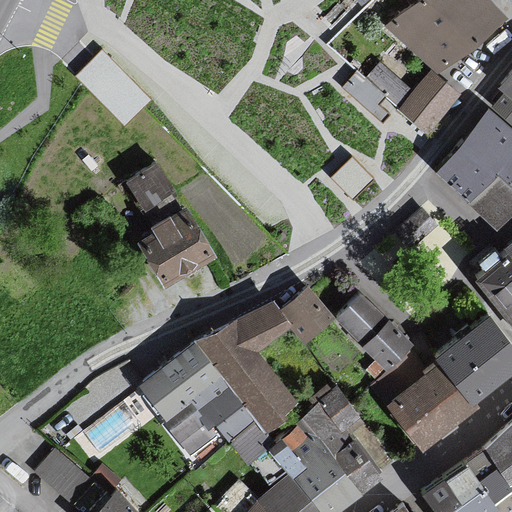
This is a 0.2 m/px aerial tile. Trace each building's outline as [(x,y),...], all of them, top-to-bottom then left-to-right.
[(502,18),(486,0),(419,0),(390,24),(435,68),(480,35),(502,18)] [(85,62),(72,75),(85,88),(123,125),(142,106),(150,98),(99,47),(85,62)] [(409,88),(377,61),(366,75),(397,101),(409,88)] [(495,104),(511,118),(511,70),(500,85),(504,90),(506,91),(495,104)] [(454,91),(430,72),(401,108),(425,127),(454,91)] [(470,199),(496,170),(507,179),(511,173),(511,130),(489,110),(472,129),(437,169),(470,199)] [(341,187),(352,198),(374,177),(352,155),(330,176),(341,187)] [(147,214),(177,197),(157,161),(126,178),(139,200),(147,214)] [(497,228),(511,210),(511,184),(507,179),(496,170),(470,199),(468,201),(497,228)] [(139,238),(160,272),(165,281),(210,254),(182,207),(151,226),(154,230),(139,238)] [(422,207),(398,230),(412,244),(435,221),(422,207)] [(511,238),(503,246),(504,248),(511,256),(511,238)] [(511,324),(511,256),(504,248),(470,278),(511,324)] [(284,308),(307,339),(333,320),(309,289),(295,300),(284,308)] [(410,342),(360,292),(336,315),(386,366),(410,342)] [(274,302),(267,305),(198,340),(230,384),(254,417),(264,430),(283,416),(280,411),(295,401),(256,351),(290,325),(280,309),(274,302)] [(511,344),(487,314),(435,355),(438,360),(470,400),(485,388),(495,380),(511,366),(511,344)] [(227,437),(254,417),(230,384),(198,340),(167,362),(141,381),(139,383),(165,419),(189,453),(222,430),(227,437)] [(474,404),(470,400),(438,360),(386,401),(422,445),(452,421),(474,404)] [(297,418),(329,456),(358,490),(380,471),(357,443),(352,437),(347,431),(362,418),(335,386),(331,389),(326,383),(308,397),(314,404),(297,418)] [(358,490),(329,456),(297,418),(268,446),(288,472),(318,511),(332,511),(336,509),(358,490)] [(511,420),(502,429),(485,443),(486,445),(511,483),(511,420)] [(481,449),(464,460),(466,462),(497,509),(499,511),(511,511),(511,483),(486,445),(481,449)] [(35,470),(83,511),(99,511),(112,499),(55,447),(35,470)] [(438,511),(492,511),(497,509),(466,462),(439,480),(424,490),(438,511)] [(318,511),(288,472),(258,496),(272,511),(318,511)] [(135,511),(118,492),(112,499),(99,511),(135,511)] [(272,511),(258,496),(245,511),(272,511)]
